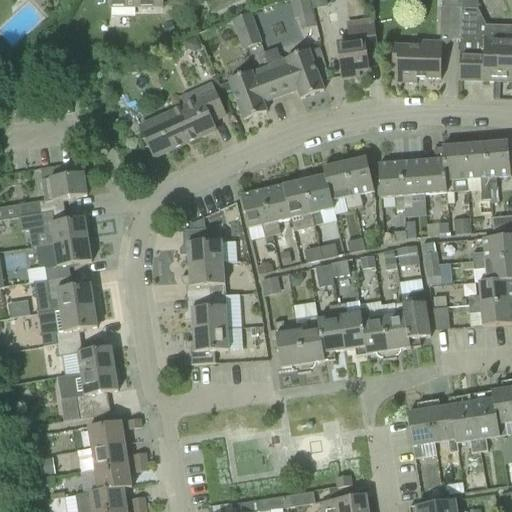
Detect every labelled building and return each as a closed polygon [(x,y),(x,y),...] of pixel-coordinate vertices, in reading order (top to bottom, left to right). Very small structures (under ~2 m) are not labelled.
[(162,10),(162,0),(110,0),(110,10),(162,10)] [(298,21),(313,17),(308,0),(305,0),(290,4),(290,6),(294,22),(298,21)] [(327,8),(325,0),(309,0),(313,12),(327,8)] [(461,21),(462,14),(462,7),(442,6),(441,20),(461,21)] [(461,21),(459,83),(511,84),(511,41),(502,41),(503,29),(485,29),(478,15),(462,14),(461,21)] [(252,16),(232,24),(243,53),(263,45),(252,16)] [(338,45),(342,83),(359,80),(358,75),(368,74),(366,51),(377,49),(374,26),(348,29),(350,44),(338,45)] [(196,39),(184,45),(187,52),(194,55),(201,51),(196,39)] [(417,81),(441,82),(442,45),(421,44),(421,49),(393,48),(392,67),(397,67),(396,85),(417,86),(417,81)] [(271,73),(281,99),(297,93),(301,102),(324,93),(309,52),(286,61),(288,67),(271,73)] [(228,83),(244,123),(267,115),(263,106),(281,99),(271,73),(254,80),(252,74),(228,83)] [(211,125),(225,119),(211,88),(196,94),(200,103),(140,129),(155,161),(215,134),(211,125)] [(490,147),(485,147),(489,193),(497,192),(496,180),(510,179),(508,145),(497,146),(493,143),(490,147)] [(481,204),(489,203),(489,193),(485,147),(476,148),(471,144),(468,148),(464,149),(467,182),(480,182),(481,194),(480,194),(481,204)] [(452,150),(442,150),(443,163),(445,185),(446,185),(447,197),(455,196),(454,184),(467,182),(464,149),(460,149),(456,145),(452,150)] [(431,163),(422,164),(425,198),(447,197),(446,185),(445,185),(443,163),(442,150),(434,151),(435,160),(431,163)] [(354,164),(345,166),(355,211),(363,209),(361,197),(374,194),(366,161),(361,162),(357,159),(354,164)] [(400,166),(403,212),(412,211),(411,200),(425,198),(422,164),(418,164),(414,161),(410,165),(400,166)] [(383,167),(378,167),(381,201),(394,201),(395,213),(403,212),(400,166),(391,166),(386,163),(383,167)] [(323,171),(324,179),(325,179),(331,204),(332,204),(344,201),(347,213),(355,211),(345,166),(335,168),(330,166),(327,170),(323,171)] [(84,176),(42,183),(45,203),(39,204),(39,205),(20,207),(22,220),(64,214),(63,202),(87,199),(84,176)] [(309,183),(304,184),(314,228),(323,226),(320,214),(334,211),(332,204),(331,204),(325,179),(324,179),(325,179),(316,181),(311,178),(309,183)] [(293,233),(307,230),(314,228),(304,184),(300,185),(295,182),(293,186),(283,189),(290,221),(293,233)] [(272,191),(262,194),(272,238),(281,236),(278,224),(290,221),(283,189),(279,190),(275,187),(272,191)] [(497,192),(489,193),(490,203),(490,205),(490,206),(498,206),(497,192)] [(261,228),(264,240),(272,238),(262,194),(253,196),(248,193),(245,197),(240,199),(248,231),(261,228)] [(54,248),(88,243),(85,221),(66,224),(64,214),(22,220),(19,220),(21,234),(44,230),(45,234),(49,238),(52,238),(54,248)] [(202,232),(202,221),(189,227),(189,233),(190,233),(202,232)] [(470,236),(470,222),(455,223),(455,237),(470,236)] [(406,225),(407,242),(416,242),(415,225),(406,225)] [(439,237),(449,236),(448,226),(438,227),(439,237)] [(207,232),(205,232),(202,232),(190,233),(189,233),(182,234),(183,248),(183,251),(180,251),(180,258),(188,258),(189,269),(223,266),(221,244),(207,245),(207,232)] [(376,234),(364,235),(365,251),(377,250),(376,234)] [(392,235),(393,243),(406,242),(405,234),(392,235)] [(472,256),(473,265),(511,261),(511,238),(483,242),(484,255),(472,256)] [(347,246),(349,256),(364,253),(362,242),(347,246)] [(69,269),(92,265),(88,243),(54,248),(54,249),(37,252),(40,271),(44,271),(46,283),(46,284),(71,280),(69,269)] [(335,247),(319,251),(322,263),(338,259),(335,247)] [(399,270),(418,268),(419,268),(416,249),(397,252),(399,270)] [(322,263),(319,251),(304,254),(307,266),(322,263)] [(396,273),(393,253),(384,254),(387,274),(396,273)] [(283,269),(291,267),(288,254),(280,256),(283,269)] [(426,269),(439,268),(437,255),(424,257),(426,269)] [(372,260),(360,262),(362,273),(374,271),(372,260)] [(511,261),(473,265),(463,265),(464,274),(473,273),(473,274),(485,273),(486,285),(511,283),(511,261)] [(331,267),(331,268),(333,281),(349,278),(347,264),(331,267)] [(223,266),(189,269),(189,279),(181,279),(182,286),(186,286),(187,301),(225,298),(224,288),(223,266)] [(270,267),(261,269),(258,269),(260,277),(273,274),(272,267),(270,267)] [(427,281),(428,281),(441,279),(439,268),(426,269),(427,281)] [(292,290),(299,289),(303,283),(302,275),(289,277),(292,290)] [(34,285),(39,317),(94,309),(90,287),(72,290),(71,280),(46,284),(46,283),(34,285)] [(261,284),(264,296),(279,292),(277,280),(261,284)] [(400,284),(401,295),(423,293),(421,282),(400,284)] [(480,300),(467,301),(467,308),(511,304),(511,283),(486,285),(479,285),(480,300)] [(403,306),(402,306),(410,351),(420,350),(419,342),(430,340),(423,295),(415,296),(403,298),(403,306)] [(225,298),(187,301),(188,316),(184,317),(184,324),(192,323),(193,334),(227,331),(226,310),(225,298)] [(433,300),(434,311),(446,310),(445,299),(433,300)] [(9,304),(10,318),(29,317),(28,303),(9,304)] [(296,321),(317,318),(316,304),(294,307),(296,321)] [(511,304),(467,308),(468,317),(481,316),(482,330),(511,326),(511,304)] [(397,319),(383,321),(389,363),(396,361),(395,357),(398,353),(410,351),(402,306),(395,307),(397,319)] [(345,307),(337,308),(344,354),(355,352),(356,360),(367,358),(360,316),(347,318),(345,307)] [(331,323),(319,325),(324,365),(335,363),(334,355),(344,354),(337,308),(329,310),(331,323)] [(94,309),(39,317),(44,350),(57,348),(81,344),(79,334),(97,331),(94,309)] [(446,310),(434,311),(433,311),(435,334),(450,332),(448,310),(446,310)] [(383,364),(389,363),(383,321),(370,323),(368,311),(360,313),(360,316),(367,358),(379,356),(382,359),(383,364)] [(309,321),(296,323),(297,334),(304,376),(311,375),(310,370),(313,367),(324,365),(319,325),(318,319),(309,320),(309,321)] [(304,376),(297,334),(285,336),(283,324),(274,326),(281,371),(293,370),(297,372),(298,377),(304,376)] [(214,355),(229,354),(228,352),(242,351),(242,332),(227,333),(227,331),(193,334),(194,344),(186,345),(186,352),(190,352),(191,368),(215,366),(214,355)] [(81,378),(115,372),(111,350),(82,355),(81,344),(57,348),(59,360),(78,357),(81,377),(81,378)] [(79,423),(111,418),(109,406),(102,407),(100,397),(118,394),(115,372),(81,378),(81,377),(64,379),(67,402),(76,401),(79,423)] [(502,393),(492,395),(499,440),(503,466),(511,465),(511,450),(510,438),(507,439),(505,427),(511,425),(511,384),(511,383),(501,385),(502,393)] [(493,441),(499,440),(492,395),(470,398),(480,455),(488,454),(486,443),(493,442),(493,441)] [(449,402),(450,410),(457,447),(470,445),(471,457),(480,455),(470,398),(449,402)] [(438,403),(428,405),(434,447),(448,444),(450,456),(452,468),(460,467),(458,455),(457,447),(450,410),(440,411),(438,403)] [(421,449),(434,447),(428,405),(417,407),(418,415),(407,417),(415,462),(423,461),(421,449)] [(21,419),(22,429),(32,428),(30,417),(21,419)] [(141,431),(140,422),(127,424),(129,433),(141,431)] [(92,452),(125,447),(121,425),(88,430),(92,452)] [(95,474),(128,469),(125,447),(92,452),(95,474)] [(134,467),(147,465),(145,456),(133,459),(134,467)] [(56,478),(53,461),(39,463),(42,481),(56,478)] [(147,465),(134,467),(136,476),(148,474),(147,465)] [(91,497),(124,492),(132,491),(128,469),(95,474),(98,495),(91,496),(91,497)] [(47,503),(44,491),(54,489),(52,479),(32,482),(34,492),(33,492),(36,506),(47,503)] [(351,489),(350,479),(336,481),(337,492),(351,489)] [(93,511),(127,511),(124,492),(91,497),(93,511)] [(315,506),(313,495),(287,499),(288,510),(315,506)] [(368,511),(366,498),(320,505),(321,511),(368,511)] [(276,511),(288,510),(287,499),(258,503),(259,511),(276,511)] [(133,511),(146,509),(144,501),(132,502),(133,511)]
